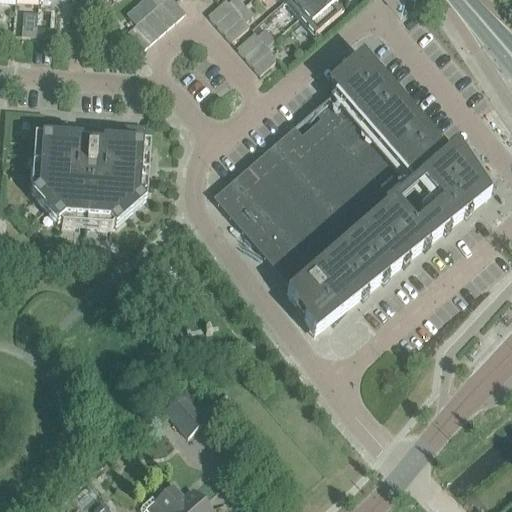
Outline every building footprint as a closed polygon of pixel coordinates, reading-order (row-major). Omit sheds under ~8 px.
[(153,0),(150,3),(157,11),(161,8),(176,26),(185,18),(170,0),(168,2),(166,0),(153,0)] [(207,20),(215,29),(233,13),(236,17),(245,10),(235,0),(228,7),(225,4),(207,20)] [(290,0),(284,6),(299,23),(325,0),(290,0)] [(330,0),(325,0),(299,23),(314,41),(344,15),(330,0)] [(161,8),(157,11),(152,16),(167,34),(176,26),(161,8)] [(241,22),(223,38),(231,47),(249,31),(245,27),(253,19),(245,10),(236,17),(241,22)] [(215,29),(223,38),(241,22),(236,17),(233,13),(215,29)] [(142,24),(132,14),(126,19),(136,30),(142,24)] [(152,16),(143,24),(158,41),(167,34),(152,16)] [(22,30),(21,41),(36,42),(36,31),(37,19),(23,18),(22,30)] [(73,21),(71,44),(83,45),(84,22),(73,21)] [(143,24),(134,31),(149,49),(158,41),(143,24)] [(149,49),(134,31),(125,39),(140,57),(149,49)] [(236,53),(244,62),(262,46),(266,51),(275,44),(265,34),(257,41),(254,37),(236,53)] [(244,62),(252,71),(270,55),(266,51),(262,46),(244,62)] [(270,55),(252,71),(260,80),(277,64),(270,55)] [(290,58),(280,67),(286,73),(296,65),(290,58)] [(335,98),(213,204),(323,331),(472,202),(459,188),(467,180),(361,59),(327,89),(335,98)] [(30,195),(61,231),(74,232),(75,225),(98,227),(97,234),(110,235),(146,203),(147,191),(140,190),(141,167),(148,167),(150,150),(142,149),(144,131),(120,129),(113,147),(70,144),(66,126),(42,124),(41,142),(34,142),(33,159),(40,160),(38,183),(31,183),(30,195)] [(9,216),(17,218),(19,211),(11,209),(9,216)] [(164,416),(188,443),(208,424),(184,397),(164,416)] [(89,487),(72,503),(80,511),(97,496),(89,487)] [(206,511),(192,496),(184,503),(173,491),(148,511),(206,511)]
